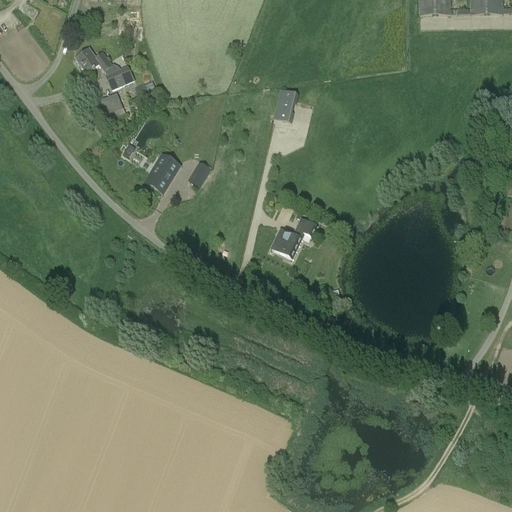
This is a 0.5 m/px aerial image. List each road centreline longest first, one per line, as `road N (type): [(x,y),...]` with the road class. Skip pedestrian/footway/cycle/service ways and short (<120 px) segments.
road 1 (unclassified): [(511,407),(393,373),(208,280),(130,222),(60,148),(0,66)]
road 2 (track): [(474,395),(426,483),(376,511)]
